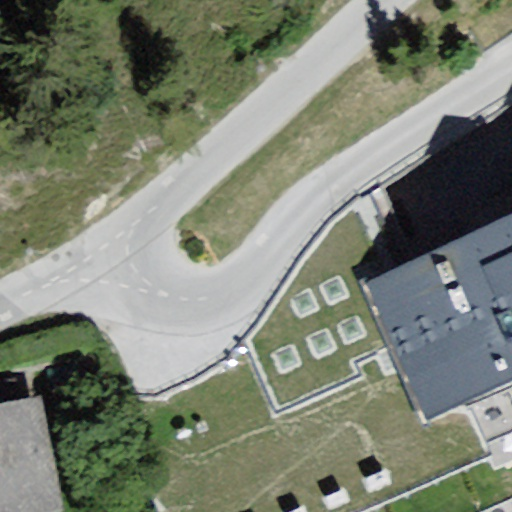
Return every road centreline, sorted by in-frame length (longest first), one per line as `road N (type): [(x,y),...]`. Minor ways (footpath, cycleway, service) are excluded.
road 1 (residential): [(102,244),(130,287),(165,317),(203,314),(333,186),(511,67)]
road 2 (unclassified): [(102,244),(239,139),(389,0)]
